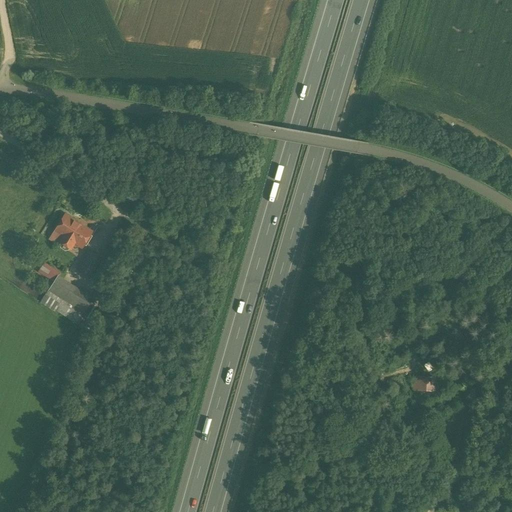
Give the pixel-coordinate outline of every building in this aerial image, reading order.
[(91,232),(65,216),(55,232),(63,238),(60,243),(70,250),(74,244),(81,248),(91,232)] [(101,259),(89,251),(77,270),(90,278),(101,259)] [(39,274),(54,282),(57,276),(59,273),(45,264),(39,274)] [(54,282),(41,302),(76,324),(93,299),(57,276),(54,282)] [(435,377),(413,376),(413,391),(435,392),(435,377)]
